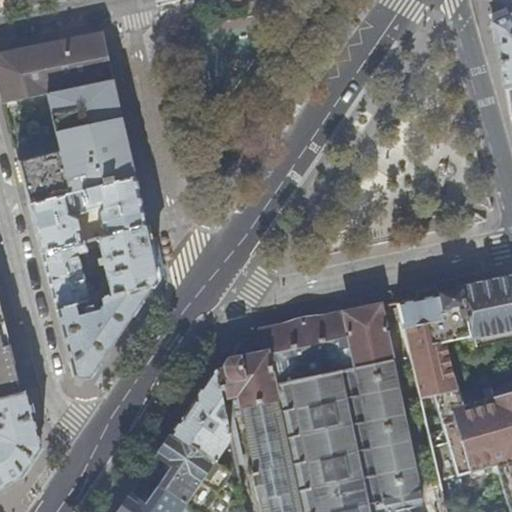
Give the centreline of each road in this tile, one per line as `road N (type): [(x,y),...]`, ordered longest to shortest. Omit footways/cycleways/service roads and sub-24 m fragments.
road 1 (tertiary): [(408,0),(206,281)]
road 2 (residential): [(0,185),(57,398),(97,445)]
road 3 (tertiary): [(206,281),(97,445)]
road 4 (residential): [(511,184),(459,0)]
